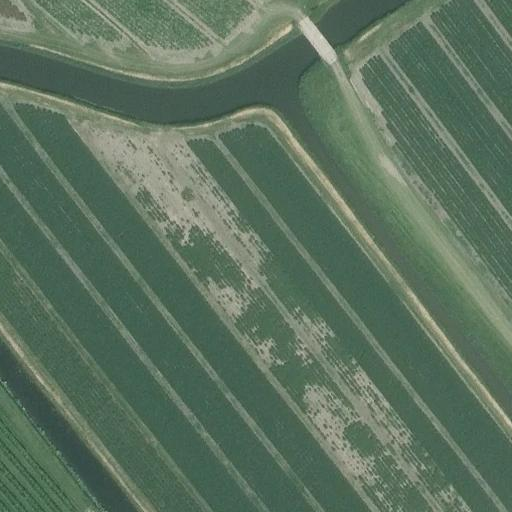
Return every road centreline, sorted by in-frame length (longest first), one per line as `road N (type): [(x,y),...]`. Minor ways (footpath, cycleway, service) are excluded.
road 1 (track): [(334,61),(345,121),(511,341)]
road 2 (track): [(59,40),(145,68),(183,71),(216,62),(275,13),(295,14),(316,0)]
